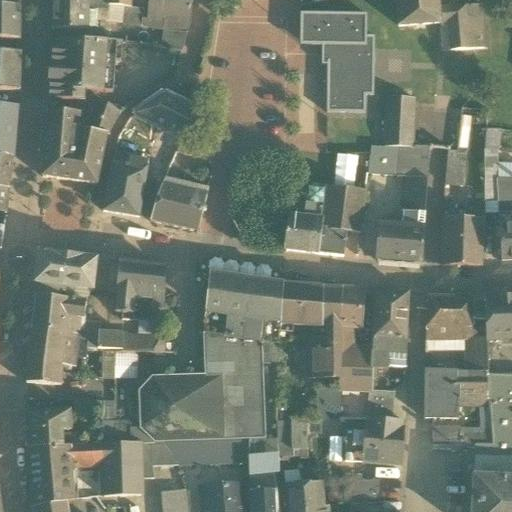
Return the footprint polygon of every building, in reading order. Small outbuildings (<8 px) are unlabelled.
[(86,8),(86,0),(51,0),(51,31),(86,31),(86,8)] [(97,13),(106,13),(106,7),(105,0),(86,0),(86,8),(92,8),(92,13),(97,13)] [(123,9),(130,10),(129,0),(105,0),(106,7),(123,9)] [(148,0),(147,22),(163,23),(189,24),(190,0),(148,0)] [(395,0),(398,27),(439,25),(438,10),(436,0),(395,0)] [(19,8),(0,7),(0,39),(19,41),(19,8)] [(106,13),(97,13),(97,23),(121,26),(123,9),(106,7),(106,13)] [(465,8),(468,51),(482,50),(479,7),(465,8)] [(86,8),(86,31),(97,32),(97,23),(97,13),(92,13),(92,8),(86,8)] [(447,24),(449,52),(468,51),(465,8),(438,10),(439,25),(447,24)] [(143,11),(138,11),(130,10),(123,9),(121,26),(162,32),(163,23),(147,22),(142,21),(143,11)] [(366,38),(366,16),(300,15),(299,47),(321,47),(327,48),(326,66),(326,115),(365,115),(365,98),(373,98),(373,76),(365,76),(365,60),(373,60),(374,38),(366,38)] [(186,34),(189,24),(163,23),(162,32),(164,32),(186,34)] [(160,48),(181,52),(186,34),(164,32),(160,48)] [(48,100),(78,103),(79,92),(112,95),(113,64),(115,43),(52,43),(50,68),(55,68),(54,81),(49,80),(48,100)] [(19,55),(0,54),(0,92),(18,93),(19,55)] [(373,76),(373,60),(365,60),(365,76),(373,76)] [(133,116),(182,140),(195,111),(162,96),(133,116)] [(385,148),(398,149),(411,150),(413,100),(391,99),(387,98),(385,148)] [(41,179),(96,187),(106,137),(118,115),(119,115),(107,107),(93,106),(93,107),(89,109),(87,111),(86,113),(86,116),(79,115),(47,112),(41,179)] [(0,157),(12,159),(17,109),(0,107),(0,157)] [(455,154),(465,155),(466,155),(471,118),(460,117),(455,154)] [(485,152),(497,151),(498,133),(485,131),(485,152)] [(217,151),(182,142),(176,155),(214,164),(217,151)] [(366,177),(397,179),(398,149),(385,148),(370,148),(369,155),(366,177)] [(429,151),(411,150),(398,149),(397,179),(409,180),(410,180),(410,179),(427,180),(429,151)] [(483,185),(483,203),(495,203),(496,181),(497,181),(497,165),(497,151),(485,152),(484,152),(483,185)] [(339,154),(333,185),(353,189),(359,158),(339,154)] [(444,189),(464,189),(465,155),(455,154),(447,154),(444,181),(444,189)] [(0,190),(8,191),(12,159),(0,157),(0,190)] [(103,214),(138,219),(147,164),(127,160),(126,169),(111,167),(107,189),(103,214)] [(511,165),(497,165),(497,181),(511,181),(511,165)] [(409,180),(408,198),(425,199),(427,180),(410,179),(410,180),(409,180)] [(149,224),(197,235),(207,191),(165,180),(157,199),(149,224)] [(498,228),(511,226),(511,181),(497,181),(496,181),(495,203),(497,203),(498,215),(498,228)] [(288,217),(308,220),(309,209),(313,207),(323,209),(325,191),(325,190),(292,186),(288,217)] [(325,189),(325,190),(325,191),(323,209),(322,221),(308,220),(288,217),(283,252),(317,256),(342,259),(346,233),(359,234),(364,194),(325,189)] [(0,215),(5,216),(8,191),(0,190),(0,215)] [(77,222),(82,195),(55,191),(50,218),(77,222)] [(423,230),(425,199),(408,198),(405,229),(423,230)] [(495,203),(483,203),(483,215),(498,215),(497,203),(495,203)] [(322,221),(323,209),(313,207),(309,209),(308,220),(322,221)] [(441,267),(481,268),(482,221),(471,220),(442,219),(441,267)] [(511,226),(498,228),(501,264),(511,262),(511,226)] [(376,261),(420,265),(423,230),(405,229),(379,227),(376,261)] [(65,288),(73,289),(91,291),(95,262),(81,260),(52,256),(52,257),(38,255),(35,284),(38,285),(65,288)] [(108,295),(117,296),(119,265),(111,264),(108,295)] [(164,271),(119,265),(117,296),(115,314),(133,316),(134,300),(151,301),(152,302),(153,295),(164,296),(164,271)] [(261,344),(278,347),(278,334),(280,334),(280,326),(282,286),(248,281),(209,276),(205,314),(205,336),(224,339),(242,342),(242,341),(261,344)] [(65,294),(65,288),(38,285),(36,298),(58,300),(59,293),(65,294)] [(280,326),(312,328),(321,328),(321,327),(322,289),(296,287),(282,286),(280,326)] [(72,302),(73,289),(65,288),(65,294),(59,293),(58,300),(70,302),(70,301),(72,302)] [(75,303),(85,304),(91,291),(73,289),(72,302),(75,302),(75,303)] [(322,289),(321,327),(339,329),(341,291),(322,289)] [(341,291),(339,329),(351,330),(359,330),(362,292),(341,291)] [(387,370),(387,369),(388,353),(406,354),(405,344),(408,295),(374,292),(370,355),(371,355),(370,369),(387,370)] [(152,302),(151,301),(150,308),(163,309),(164,296),(153,295),(152,302)] [(31,331),(78,336),(79,320),(83,320),(85,304),(75,303),(75,302),(72,302),(70,301),(70,302),(58,300),(36,298),(35,297),(31,331)] [(427,299),(426,342),(463,342),(469,341),(472,341),(472,330),(472,321),(472,300),(472,299),(472,298),(428,298),(427,299)] [(487,342),(511,341),(511,298),(472,300),(472,321),(487,322),(487,330),(487,341),(487,342)] [(99,324),(83,324),(83,320),(79,320),(78,336),(77,343),(80,343),(85,351),(97,352),(98,334),(99,334),(99,324)] [(154,336),(163,336),(163,324),(139,323),(139,337),(154,337),(154,336)] [(339,356),(339,329),(321,327),(321,328),(318,381),(339,381),(339,356)] [(318,381),(321,328),(312,328),(313,341),(312,341),(312,366),(307,366),(307,381),(318,381)] [(351,350),(351,330),(339,329),(339,356),(359,355),(358,350),(351,350)] [(472,330),(472,341),(487,341),(487,330),(472,330)] [(25,385),(61,388),(63,368),(74,369),(77,343),(78,336),(31,331),(25,385)] [(114,352),(122,352),(123,337),(123,335),(99,334),(98,334),(97,352),(104,353),(104,352),(114,352)] [(139,432),(154,445),(162,445),(249,442),(265,441),(262,366),(261,344),(242,341),(242,342),(224,339),(205,336),(203,335),(204,377),(151,379),(138,394),(139,429),(139,432)] [(139,337),(123,337),(122,352),(122,355),(137,355),(163,355),(163,336),(154,336),(154,337),(139,337)] [(487,342),(487,341),(472,341),(469,341),(468,355),(487,356),(488,356),(487,342)] [(463,342),(426,342),(425,353),(464,353),(463,342)] [(261,344),(262,366),(277,367),(278,347),(261,344)] [(122,352),(114,352),(114,356),(114,380),(136,381),(137,355),(122,355),(122,352)] [(406,370),(406,354),(388,353),(387,369),(406,370)] [(339,381),(339,392),(368,393),(368,392),(370,392),(370,379),(370,369),(371,355),(370,355),(359,355),(339,356),(339,381)] [(468,373),(487,374),(487,365),(488,365),(488,356),(487,356),(468,355),(468,358),(465,358),(464,373),(468,373)] [(102,380),(114,380),(114,356),(102,356),(102,380)] [(425,421),(457,421),(457,408),(457,401),(456,401),(457,373),(425,372),(425,399),(425,421)] [(457,401),(457,408),(478,408),(488,408),(487,402),(487,400),(487,399),(486,375),(487,375),(487,374),(468,373),(464,373),(457,373),(456,401),(457,401)] [(511,377),(489,377),(489,399),(491,429),(491,447),(474,447),(473,478),(511,479),(511,377)] [(366,423),(391,425),(393,394),(370,393),(370,392),(368,392),(368,393),(366,423)] [(317,421),(338,421),(339,394),(318,393),(317,421)] [(75,415),(99,415),(99,404),(75,404),(75,415)] [(102,404),(101,425),(114,425),(114,423),(114,404),(102,404)] [(479,429),(488,429),(491,429),(489,408),(488,408),(478,408),(479,429)] [(27,450),(62,449),(61,437),(61,433),(70,432),(69,413),(25,415),(27,450)] [(114,425),(113,447),(138,446),(148,445),(154,445),(139,432),(139,429),(130,430),(130,423),(114,423),(114,425)] [(278,441),(278,452),(293,452),(292,423),(277,424),(278,441)] [(293,452),(299,452),(306,451),(306,436),(306,423),(292,423),(293,452)] [(320,423),(306,423),(306,436),(320,436),(320,423)] [(366,423),(365,434),(364,463),(364,464),(385,466),(385,464),(401,466),(402,441),(403,426),(391,425),(366,423)] [(101,425),(101,447),(113,447),(114,425),(101,425)] [(461,444),(488,445),(488,429),(479,429),(437,427),(436,443),(461,444)] [(345,462),(364,463),(365,434),(346,433),(345,462)] [(62,449),(69,448),(76,448),(75,437),(61,437),(62,449)] [(249,480),(250,480),(259,479),(259,453),(278,452),(278,441),(265,441),(249,442),(249,465),(249,480)] [(249,442),(162,445),(154,445),(148,445),(138,446),(139,482),(154,481),(152,469),(178,468),(197,467),(249,465),(249,442)] [(101,447),(76,448),(69,448),(70,470),(71,470),(102,469),(103,499),(122,499),(140,498),(139,482),(138,446),(113,447),(101,447)] [(27,450),(32,509),(66,503),(66,504),(72,503),(71,470),(70,470),(69,448),(62,449),(27,450)] [(259,479),(272,478),(280,477),(278,459),(278,452),(259,453),(259,479)] [(282,473),(284,487),(302,485),(298,472),(282,473)] [(272,478),(259,479),(250,480),(252,511),(276,511),(276,509),(274,492),(272,478)] [(471,511),(511,511),(511,479),(473,478),(471,511)] [(349,483),(350,506),(380,505),(380,482),(349,483)] [(321,484),(302,485),(304,511),(327,511),(327,509),(324,509),(321,484)] [(286,511),(304,511),(302,485),(284,487),(286,511)] [(199,490),(202,511),(245,511),(242,487),(237,487),(199,490)] [(161,495),(162,511),(187,511),(186,493),(161,495)] [(32,511),(67,511),(66,504),(66,503),(32,509),(32,511)]
